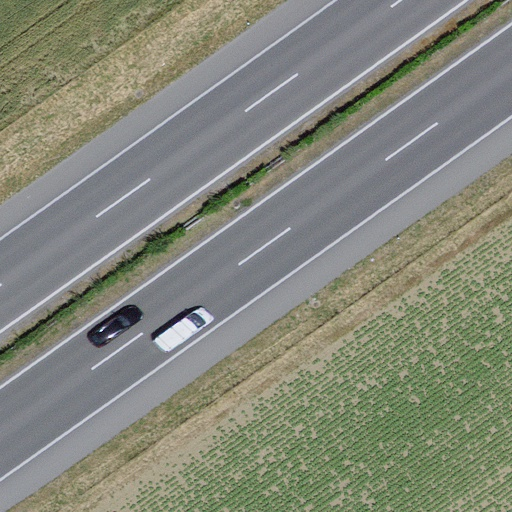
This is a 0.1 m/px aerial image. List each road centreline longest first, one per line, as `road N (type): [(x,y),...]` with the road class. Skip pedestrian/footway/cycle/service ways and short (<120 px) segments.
road 1 (motorway): [(0,434),(511,70)]
road 2 (motorway): [(401,0),(0,285)]
